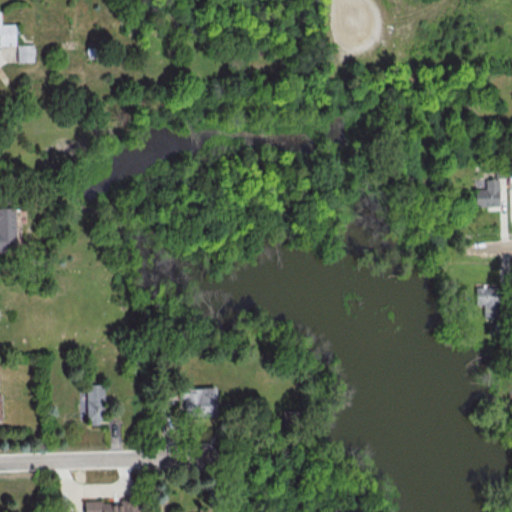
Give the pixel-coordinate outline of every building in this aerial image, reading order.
[(0,23),(13,23),(13,44),(0,44),(0,23)] [(32,61),(32,44),(15,44),(16,61),(32,61)] [(483,179),(496,178),(497,205),(473,206),(472,188),(484,188),(483,179)] [(0,201),(12,201),(14,247),(0,247),(0,201)] [(473,283),(474,303),(482,303),(482,318),(498,318),(497,282),(473,283)] [(101,383),(85,384),(86,424),(102,424),(101,383)] [(176,388),(177,399),(183,399),(184,416),(215,415),(214,386),(176,388)] [(82,511),(136,511),(136,500),(82,502),(82,511)]
